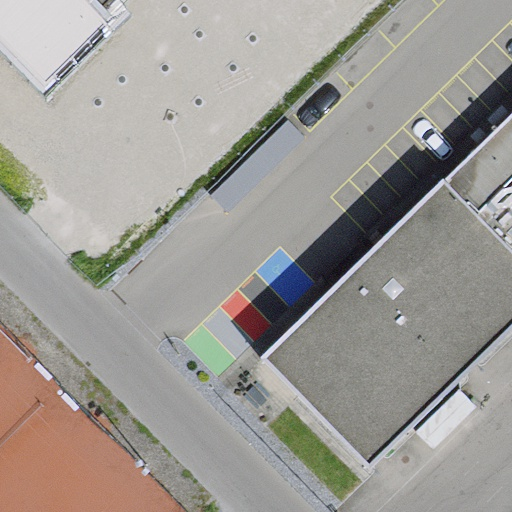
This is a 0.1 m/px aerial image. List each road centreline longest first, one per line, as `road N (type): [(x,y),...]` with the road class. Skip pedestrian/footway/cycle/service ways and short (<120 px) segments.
road 1 (unknown): [(128,340),(477,0)]
road 2 (unclassified): [(300,511),(0,212)]
